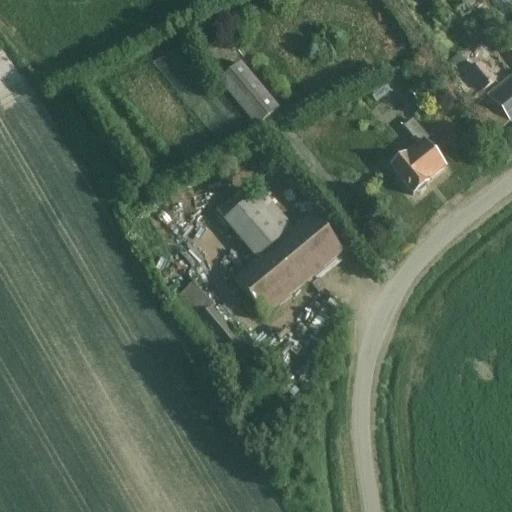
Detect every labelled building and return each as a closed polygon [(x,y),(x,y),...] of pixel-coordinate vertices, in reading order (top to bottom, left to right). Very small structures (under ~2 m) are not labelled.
[(511,52),(511,53),(511,54),(511,78),(488,98),(499,110),(510,124),(511,122),(511,52)] [(460,55),(448,64),(452,71),(465,62),(460,55)] [(218,82),(257,129),(279,110),(240,64),(218,82)] [(469,74),(483,93),(496,84),(482,65),(469,74)] [(418,105),(434,91),(424,79),(408,93),(418,105)] [(494,137),(510,124),(499,110),(488,98),(473,110),(494,137)] [(426,186),(428,185),(428,184),(445,170),(423,144),(428,140),(413,121),(404,129),(419,147),(391,170),(413,197),(415,196),(420,196),(426,191),(426,186)] [(264,320),(342,255),(311,218),(294,232),(261,192),(252,200),(244,191),(216,214),(257,263),(233,283),(264,320)] [(315,282),(308,288),(315,297),(323,291),(315,282)] [(247,351),(212,310),(213,309),(193,286),(170,305),(190,328),(191,327),(225,369),(247,351)]
